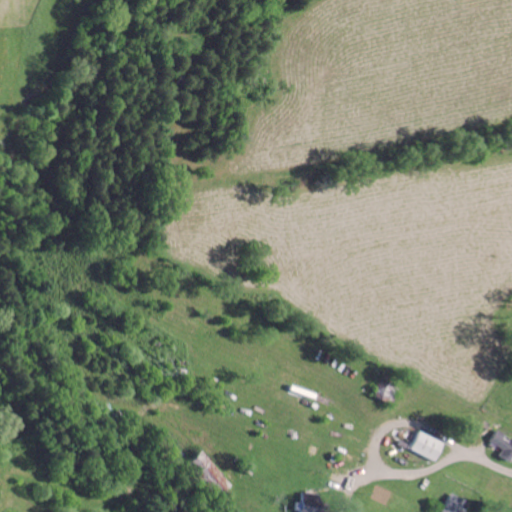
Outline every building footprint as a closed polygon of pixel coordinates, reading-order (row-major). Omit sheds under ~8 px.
[(503,453),(511,458),(511,435),(501,429),(494,440),(506,447),(503,453)] [(416,450),(440,460),(449,441),(424,430),(416,450)] [(192,459),(216,495),(231,485),(207,449),(192,459)] [(302,511),(323,511),(326,495),(306,491),(302,511)] [(466,511),(471,498),(451,492),(444,511),(466,511)]
